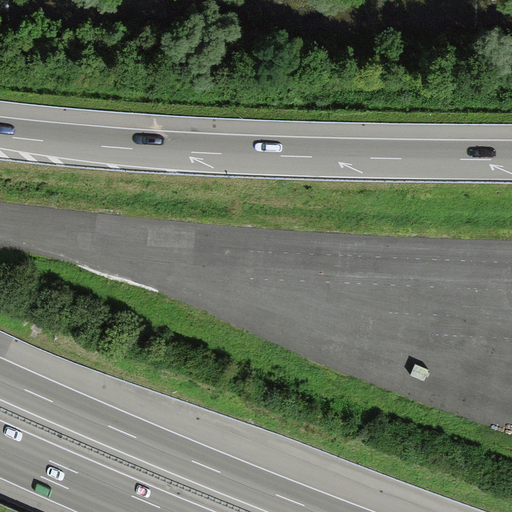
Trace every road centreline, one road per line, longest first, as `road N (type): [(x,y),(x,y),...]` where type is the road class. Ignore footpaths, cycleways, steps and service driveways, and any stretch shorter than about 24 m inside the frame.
road 1 (motorway): [(511,159),(207,152),(0,131)]
road 2 (motorway): [(323,511),(0,377)]
road 3 (motorway): [(0,448),(146,511)]
